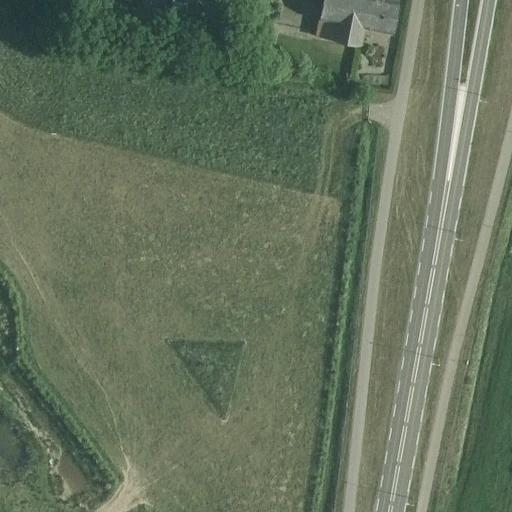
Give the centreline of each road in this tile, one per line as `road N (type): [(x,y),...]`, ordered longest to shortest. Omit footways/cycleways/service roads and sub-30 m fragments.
road 1 (primary): [(389,511),(447,183)]
road 2 (primary): [(447,183),(489,0)]
road 3 (primary): [(461,0),(447,183)]
